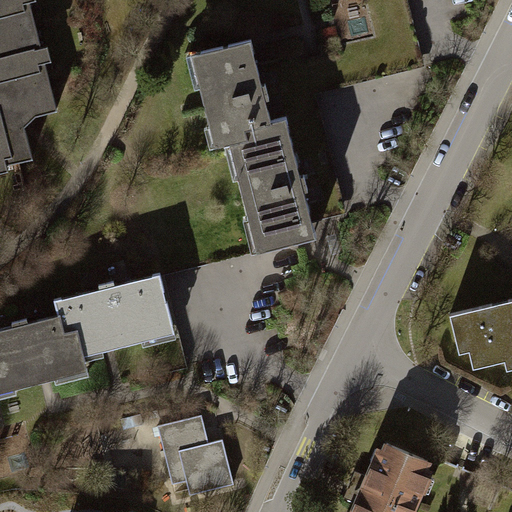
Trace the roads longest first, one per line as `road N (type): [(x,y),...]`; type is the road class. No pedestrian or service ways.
road 1 (residential): [(511,44),(355,352)]
road 2 (residential): [(355,352),(511,433)]
road 3 (residential): [(355,352),(281,511)]
